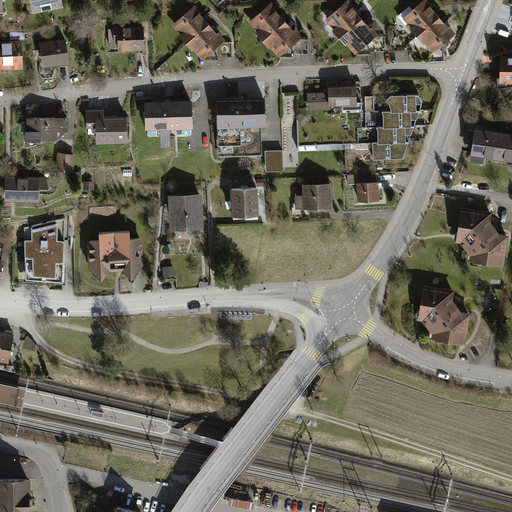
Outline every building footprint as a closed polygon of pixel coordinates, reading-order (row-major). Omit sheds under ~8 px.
[(57,0),(32,0),(34,10),(59,5),(57,0)] [(412,28),(418,35),(439,17),(425,0),(413,10),(409,6),(400,15),(400,18),(406,24),(410,21),(414,27),(412,28)] [(334,30),(340,37),(361,18),(347,2),(328,18),(336,28),(334,30)] [(258,32),(263,39),(285,21),(270,4),(251,21),(260,31),(258,32)] [(194,7),(175,24),(183,33),(181,35),(187,42),(208,24),(194,7)] [(439,17),(418,35),(424,42),(426,40),(434,50),(454,33),(439,17)] [(361,18),(340,37),(346,43),(348,42),(357,51),(376,35),(361,18)] [(285,21),(263,39),(269,46),(272,44),(280,54),(299,38),(285,21)] [(223,40),(208,24),(187,42),(193,49),(195,47),(204,57),(223,40)] [(115,29),(110,30),(110,46),(112,46),(112,53),(144,51),(143,27),(115,28),(115,29)] [(66,40),(41,43),(44,64),(68,61),(66,40)] [(21,42),(0,43),(0,63),(8,63),(8,67),(22,66),(21,42)] [(511,56),(502,56),(501,78),(497,78),(498,88),(511,86),(511,56)] [(329,94),(309,94),(309,108),(330,107),(330,103),(356,102),(356,85),(329,86),(329,94)] [(390,96),(386,100),(390,103),(392,110),(420,110),(422,105),(422,100),(419,95),(419,94),(390,95),(390,96)] [(374,96),(365,96),(365,112),(374,112),(374,96)] [(263,99),(219,100),(221,154),(261,153),(259,122),(264,122),(263,99)] [(191,101),(146,103),(147,127),(148,126),(148,135),(157,134),(157,126),(178,125),(178,133),(191,133),(191,125),(192,125),(191,101)] [(103,110),(87,110),(88,125),(89,125),(89,133),(97,133),(97,141),(127,140),(126,117),(103,118),(103,110)] [(414,125),(420,110),(392,110),(382,111),(383,115),(384,126),(377,126),(377,127),(414,125)] [(66,117),(30,118),(30,121),(22,121),(21,123),(21,130),(23,132),(27,132),(27,139),(56,138),(56,131),(67,130),(66,117)] [(343,120),(298,122),(298,150),(318,150),(318,145),(343,144),(343,120)] [(362,123),(354,124),(354,135),(358,135),(358,127),(362,127),(362,123)] [(414,125),(377,127),(378,131),(378,141),(373,141),(373,142),(409,141),(414,125)] [(473,152),(511,158),(511,135),(476,129),(473,152)] [(409,141),(373,142),(373,158),(403,157),(403,156),(409,141)] [(283,151),(267,152),(267,169),(284,169),(283,151)] [(72,171),(74,156),(59,154),(57,169),(72,171)] [(377,173),(348,174),(349,183),(358,183),(359,200),(378,199),(378,182),(377,182),(377,173)] [(46,178),(8,177),(7,198),(37,198),(37,188),(48,188),(46,178)] [(93,183),(84,181),(83,189),(92,190),(93,183)] [(330,184),(305,185),(305,196),(299,196),(300,203),(293,204),(293,214),(309,213),(309,205),(331,205),(330,184)] [(257,187),(232,188),(233,214),(245,213),(245,216),(258,216),(257,187)] [(201,197),(174,198),(175,223),(199,222),(198,210),(201,210),(201,197)] [(116,206),(90,207),(91,216),(116,215),(116,206)] [(491,213),(463,209),(457,242),(465,243),(470,250),(469,258),(501,263),(506,236),(490,233),(488,229),(491,213)] [(66,217),(25,227),(26,278),(63,281),(65,238),(59,238),(59,230),(65,229),(66,217)] [(99,240),(90,241),(91,268),(98,268),(104,273),(110,267),(123,266),(129,272),(133,268),(132,266),(141,265),(140,238),(130,239),(130,231),(99,232),(99,240)] [(424,287),(419,320),(427,321),(432,328),(431,336),(463,341),(468,313),(452,311),(450,307),(453,291),(424,287)] [(5,333),(0,332),(0,357),(8,359),(9,356),(14,357),(16,348),(13,347),(14,343),(11,343),(13,335),(12,335),(13,332),(6,330),(5,333)] [(28,336),(25,347),(35,350),(36,344),(32,339),(28,336)] [(0,382),(0,401),(24,406),(28,388),(0,382)] [(29,511),(30,479),(0,478),(0,511),(29,511)]
